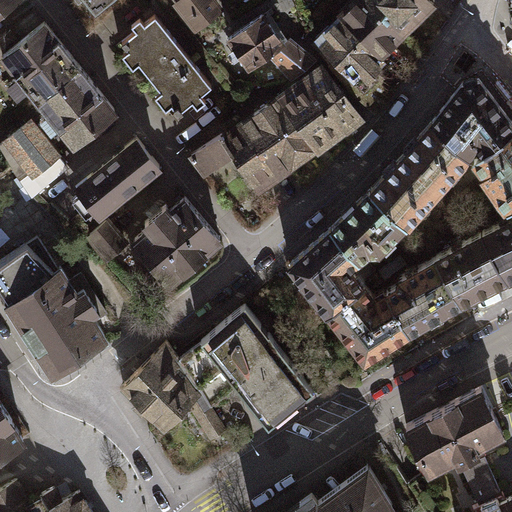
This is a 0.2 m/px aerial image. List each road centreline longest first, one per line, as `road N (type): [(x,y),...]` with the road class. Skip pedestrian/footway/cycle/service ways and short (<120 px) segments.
road 1 (residential): [(511,332),(400,392),(213,511)]
road 2 (residential): [(251,256),(50,0)]
road 3 (residential): [(468,28),(446,67),(365,163),(251,256)]
road 4 (residential): [(251,256),(111,364),(87,411)]
road 5 (residential): [(87,411),(112,425),(168,511)]
